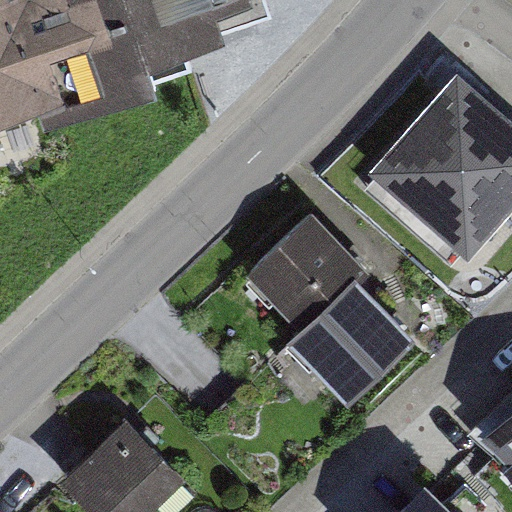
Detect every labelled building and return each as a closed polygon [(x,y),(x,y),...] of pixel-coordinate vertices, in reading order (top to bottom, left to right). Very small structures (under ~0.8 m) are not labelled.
[(0,0),(0,132),(255,46),(239,0),(0,0)] [(511,204),(511,129),(459,82),(379,171),(470,252),(511,204)] [(304,326),(358,274),(370,263),(316,206),(250,269),(304,326)] [(293,336),(351,397),(416,335),(358,274),(304,326),(293,336)] [(511,398),(482,427),(511,459),(511,398)] [(128,409),(61,472),(99,511),(145,511),(187,472),(128,409)] [(440,511),(429,499),(414,511),(440,511)]
